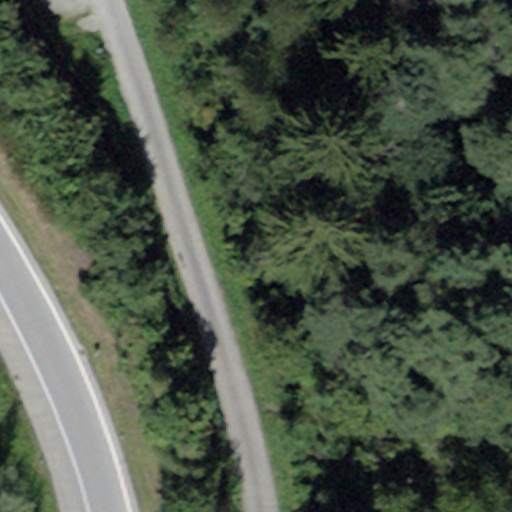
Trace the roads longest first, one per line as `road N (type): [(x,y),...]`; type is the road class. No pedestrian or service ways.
road 1 (unclassified): [(270,511),(218,320),(114,0)]
road 2 (trunk): [(0,257),(88,436),(110,511)]
